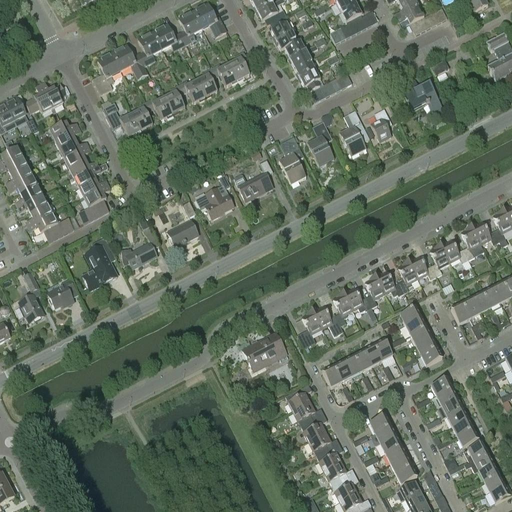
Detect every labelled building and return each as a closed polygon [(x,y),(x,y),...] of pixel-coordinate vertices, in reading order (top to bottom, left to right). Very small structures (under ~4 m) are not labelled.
[(269,0),(260,0),(252,4),(257,14),(273,6),(272,6),(269,0)] [(353,0),(347,0),(336,6),(341,15),(357,7),(353,0)] [(414,0),(400,7),(403,13),(394,17),(396,21),(419,10),(414,0)] [(488,9),(483,0),(467,0),(466,1),(474,16),(488,9)] [(262,24),(278,16),(275,10),(284,5),(284,4),(282,1),(272,6),(273,6),(257,14),(262,24)] [(357,7),(341,15),(346,26),(347,25),(348,26),(351,25),(356,22),(362,19),(362,18),(362,17),(357,7)] [(207,8),(194,15),(203,32),(210,29),(215,39),(226,34),(217,16),(213,18),(207,8)] [(419,10),(396,21),(399,26),(407,21),(410,27),(416,24),(421,22),(424,20),(419,10)] [(442,11),(437,13),(442,24),(447,21),(442,11)] [(437,13),(431,16),(437,27),(442,24),(437,13)] [(367,17),(373,27),(378,25),(372,14),(367,17)] [(203,32),(194,15),(179,22),(184,33),(179,36),(185,47),(195,42),(193,37),(203,32)] [(431,16),(426,19),(432,30),(437,27),(431,16)] [(362,19),(367,30),(373,27),(367,17),(362,19)] [(473,18),(452,28),(455,34),(476,24),(473,18)] [(362,19),(356,22),(362,33),(367,30),(362,19)] [(426,19),(424,20),(421,22),(426,33),(432,30),(426,19)] [(362,33),(356,22),(351,25),(356,36),(362,33)] [(421,22),(416,24),(421,35),(426,33),(421,22)] [(416,24),(410,27),(416,38),(421,35),(416,24)] [(276,44),(292,35),(287,25),(271,34),(276,44)] [(351,25),(348,26),(346,28),(351,38),(356,36),(351,25)] [(168,28),(153,36),(162,54),(172,49),(174,53),(185,47),(179,36),(173,39),(168,28)] [(346,28),(340,30),(346,41),(351,38),(346,28)] [(346,41),(340,30),(335,33),(341,44),(346,41)] [(341,44),(335,33),(330,36),(335,47),(341,44)] [(297,45),(292,35),(276,44),(281,54),(284,52),(297,45)] [(143,54),(138,57),(144,69),(154,64),(152,59),(162,54),(153,36),(138,43),(143,54)] [(511,52),(504,36),(486,46),(490,54),(493,53),(498,62),(486,69),(495,85),(511,76),(511,52)] [(300,43),(297,45),(284,52),(289,61),(305,53),(300,43)] [(305,53),(289,61),(294,71),(310,63),(307,57),(318,52),(317,50),(321,48),(319,43),(314,46),(315,48),(305,53)] [(144,69),(138,57),(132,60),(127,49),(112,57),(121,74),(131,69),(138,81),(148,76),(144,69)] [(229,67),(237,84),(250,77),(243,65),(248,63),(244,55),(235,59),(237,63),(229,67)] [(121,74),(112,57),(98,64),(104,76),(92,82),(100,98),(112,92),(110,87),(114,84),(112,79),(121,74)] [(310,63),(294,71),(299,81),(315,72),(310,63)] [(444,63),(429,71),(434,80),(449,72),(444,63)] [(220,67),(211,72),(215,80),(219,77),(225,90),(237,84),(229,67),(221,70),(220,67)] [(204,79),(196,83),(205,100),(217,94),(211,82),(215,80),(211,72),(202,76),(204,79)] [(315,72),(299,81),(304,91),(306,90),(309,95),(315,92),(320,89),(317,84),(320,82),(315,72)] [(460,73),(453,78),(459,87),(466,82),(460,73)] [(341,79),(347,89),(352,87),(346,76),(341,79)] [(347,89),(341,79),(336,81),(341,92),(347,89)] [(336,81),(331,84),(336,95),(341,92),(336,81)] [(205,100),(196,83),(188,87),(187,84),(178,89),(182,96),(186,94),(193,107),(205,100)] [(415,83),(401,91),(413,114),(426,106),(432,118),(443,112),(429,85),(419,91),(415,83)] [(336,95),(331,84),(325,87),(331,98),(336,95)] [(45,86),(40,88),(53,112),(63,107),(60,102),(61,102),(62,103),(65,101),(65,99),(66,98),(60,87),(54,90),(53,89),(48,91),(45,86)] [(331,98),(325,87),(320,89),(325,100),(331,98)] [(53,112),(40,88),(35,90),(38,96),(33,98),(34,100),(24,106),(30,117),(40,112),(42,117),(53,112)] [(171,96),(164,100),(173,117),(184,111),(178,98),(182,96),(178,89),(170,93),(171,96)] [(320,89),(315,92),(320,103),(325,100),(320,89)] [(315,92),(309,95),(315,106),(320,103),(315,92)] [(15,100),(4,106),(8,112),(16,130),(17,130),(26,125),(28,124),(27,124),(25,119),(22,112),(15,100)] [(154,101),(146,105),(150,113),(154,111),(161,123),(173,117),(164,100),(156,104),(154,101)] [(150,113),(146,105),(137,110),(139,113),(131,117),(140,134),(152,128),(146,115),(150,113)] [(0,137),(0,138),(16,130),(4,106),(0,108),(0,125),(0,126),(0,125),(0,137)] [(118,113),(114,106),(103,111),(106,118),(113,133),(122,128),(128,140),(140,134),(131,117),(124,121),(122,118),(118,120),(115,114),(118,113)] [(377,124),(370,128),(379,146),(391,140),(386,131),(392,128),(384,112),(373,118),(377,124)] [(351,160),(366,152),(363,145),(369,142),(364,132),(355,114),(348,118),(354,129),(339,136),(351,160)] [(330,115),(322,119),(326,128),(334,124),(330,115)] [(454,118),(447,121),(449,127),(457,123),(454,118)] [(28,124),(26,125),(32,137),(39,133),(32,121),(27,124),(28,124)] [(51,145),(79,131),(76,126),(69,130),(66,125),(49,133),(54,142),(50,144),(51,145)] [(317,141),(307,146),(319,170),(335,162),(326,146),(333,142),(324,125),(316,129),(312,131),(317,141)] [(79,131),(51,145),(51,147),(56,145),(60,153),(76,144),(74,139),(81,136),(79,131)] [(286,160),(279,164),(291,188),(306,180),(297,163),(304,160),(294,140),(287,144),(292,153),(284,157),(286,160)] [(76,144),(60,153),(64,161),(60,163),(60,164),(89,150),(86,145),(79,149),(76,144)] [(0,171),(26,158),(25,157),(22,158),(17,150),(1,159),(3,164),(0,165),(0,171)] [(91,155),(89,150),(60,164),(61,166),(65,164),(70,172),(86,163),(84,158),(91,155)] [(27,159),(26,158),(0,171),(0,176),(0,177),(8,173),(11,178),(27,170),(23,161),(27,159)] [(86,163),(70,172),(74,180),(69,182),(70,184),(99,169),(96,164),(89,168),(86,163)] [(260,167),(265,177),(266,176),(267,179),(273,175),(267,163),(260,167)] [(105,166),(99,169),(70,184),(71,185),(75,183),(79,191),(96,182),(94,177),(95,177),(96,178),(108,171),(105,166)] [(27,170),(11,178),(13,183),(5,187),(8,192),(36,177),(35,176),(32,178),(27,170)] [(204,198),(195,203),(200,214),(206,211),(212,222),(221,218),(220,217),(234,210),(225,192),(230,189),(221,173),(214,176),(217,182),(218,182),(222,189),(218,191),(217,190),(204,197),(204,198)] [(267,179),(266,176),(265,177),(247,186),(243,178),(241,177),(235,181),(235,182),(239,190),(246,205),(273,192),(267,179)] [(40,187),(36,177),(8,192),(10,196),(18,192),(20,197),(37,189),(37,188),(40,187)] [(99,188),(96,182),(79,191),(84,199),(80,201),(80,203),(108,188),(106,184),(99,188)] [(108,188),(80,203),(81,204),(85,202),(89,211),(94,208),(98,206),(103,204),(106,202),(103,196),(111,193),(108,188)] [(37,189),(20,197),(23,202),(15,206),(18,211),(46,196),(45,195),(41,197),(37,189)] [(46,198),(46,196),(18,211),(20,215),(28,211),(30,216),(47,208),(43,200),(46,198)] [(109,215),(103,204),(98,206),(104,217),(109,215)] [(189,204),(181,208),(188,221),(196,217),(189,204)] [(98,206),(94,208),(100,220),(104,217),(98,206)] [(47,208),(30,216),(33,222),(25,226),(27,230),(55,215),(55,214),(51,216),(47,208)] [(94,208),(89,211),(95,222),(100,220),(94,208)] [(508,210),(502,213),(511,231),(511,209),(509,212),(508,210)] [(89,211),(84,214),(90,225),(95,222),(89,211)] [(511,232),(511,231),(502,213),(497,216),(497,217),(492,219),(499,231),(493,235),(499,246),(501,251),(507,247),(502,238),(511,232)] [(90,225),(84,214),(79,216),(84,228),(90,225)] [(140,214),(135,217),(143,233),(149,230),(140,214)] [(56,217),(55,215),(27,230),(30,235),(38,231),(40,236),(43,235),(48,232),(53,230),(57,228),(57,227),(53,219),(56,217)] [(74,218),(69,221),(75,231),(80,229),(74,218)] [(74,232),(68,222),(63,225),(69,236),(74,233),(74,232)] [(191,224),(168,235),(175,251),(199,239),(191,224)] [(69,236),(63,225),(58,227),(64,238),(69,236)] [(476,226),(470,229),(481,249),(490,244),(493,249),(499,246),(493,235),(488,237),(482,225),(477,228),(476,226)] [(57,228),(53,230),(59,241),(64,238),(58,227),(57,227),(57,228)] [(481,249),(470,229),(465,232),(465,234),(460,236),(468,250),(462,252),(468,264),(474,261),(470,255),(481,249)] [(53,230),(48,232),(54,243),(59,241),(53,230)] [(54,243),(48,232),(43,235),(49,246),(54,243)] [(468,264),(462,252),(457,255),(451,243),(446,246),(445,244),(439,247),(449,267),(460,262),(463,267),(468,264)] [(93,275),(83,280),(90,294),(118,280),(108,260),(114,257),(107,244),(100,248),(101,250),(84,259),(93,275)] [(122,264),(117,266),(120,271),(129,266),(133,272),(157,259),(150,246),(132,255),(130,252),(121,253),(122,264)] [(449,267),(439,247),(434,250),(435,251),(429,254),(435,267),(430,269),(436,281),(441,278),(439,273),(449,267)] [(412,262),(407,264),(417,283),(427,278),(430,284),(436,281),(430,269),(425,272),(418,260),(413,263),(412,262)] [(417,283),(407,264),(401,267),(402,269),(397,271),(403,283),(398,286),(404,297),(410,294),(409,291),(413,289),(412,286),(417,283)] [(380,276),(374,279),(384,298),(390,295),(394,300),(397,298),(398,299),(404,297),(398,286),(393,289),(386,275),(380,277),(380,276)] [(30,276),(23,280),(31,295),(38,291),(30,276)] [(384,298),(374,279),(368,282),(369,283),(364,285),(370,297),(365,300),(370,311),(376,308),(374,303),(384,298)] [(501,286),(510,302),(511,300),(511,280),(501,286)] [(59,290),(47,297),(55,312),(73,303),(70,298),(76,295),(69,282),(60,287),(62,290),(59,291),(59,290)] [(501,286),(491,291),(499,307),(510,302),(501,286)] [(370,311),(365,300),(360,303),(354,291),(349,294),(348,292),(342,296),(352,315),(362,309),(365,314),(370,311)] [(499,307),(491,291),(481,296),(489,312),(491,316),(501,310),(499,307)] [(352,315),(342,296),(337,298),(337,300),(332,302),(339,316),(334,319),(340,329),(345,326),(344,321),(347,319),(346,317),(352,315)] [(489,312),(481,296),(471,301),(479,317),(489,312)] [(34,298),(19,306),(29,326),(44,318),(34,298)] [(479,317),(471,301),(461,307),(469,323),(479,317)] [(469,323),(461,307),(451,312),(459,328),(469,323)] [(340,329),(334,319),(329,322),(322,309),(317,312),(317,311),(311,313),(321,333),(328,329),(334,340),(343,335),(340,329)] [(405,329),(420,321),(415,310),(399,319),(405,329)] [(321,333),(311,313),(305,317),(306,318),(301,320),(308,333),(303,336),(305,340),(299,343),(304,352),(302,352),(305,357),(309,355),(307,350),(315,346),(311,338),(321,333)] [(425,331),(420,321),(405,329),(410,339),(425,331)] [(387,324),(380,328),(383,333),(389,329),(387,324)] [(2,326),(0,327),(0,345),(10,340),(2,326)] [(431,341),(425,331),(410,339),(415,350),(431,341)] [(275,337),(242,354),(252,374),(278,361),(280,365),(288,361),(275,337)] [(403,339),(396,343),(399,348),(406,344),(403,339)] [(436,352),(431,341),(415,350),(420,360),(436,352)] [(399,348),(396,343),(390,346),(392,351),(399,348)] [(384,344),(374,349),(382,365),(393,360),(384,344)] [(382,365),(374,349),(363,354),(372,371),(382,365)] [(441,362),(436,352),(420,360),(426,370),(441,362)] [(363,354),(353,359),(361,376),(372,371),(363,354)] [(353,359),(343,365),(351,381),(361,376),(353,359)] [(413,360),(407,363),(409,368),(416,364),(413,360)] [(343,365),(333,370),(341,386),(351,381),(343,365)] [(386,379),(390,376),(387,369),(382,371),(386,379)] [(341,386),(333,370),(322,375),(330,392),(341,386)] [(495,378),(498,382),(505,379),(502,374),(495,378)] [(366,389),(370,387),(366,379),(362,382),(366,389)] [(435,400),(452,392),(446,382),(430,390),(435,400)] [(370,387),(366,389),(366,390),(362,393),(364,397),(373,393),(370,387)] [(291,415),(308,406),(304,397),(310,394),(307,388),(284,399),(287,405),(286,405),(291,415)] [(345,400),(350,397),(346,390),(342,392),(345,400)] [(457,402),(452,392),(435,400),(441,411),(457,402)] [(428,401),(421,405),(423,409),(430,405),(428,401)] [(457,402),(441,411),(446,421),(462,412),(457,402)] [(313,415),(308,406),(291,415),(297,425),(300,430),(323,418),(320,412),(313,415)] [(462,412),(446,421),(451,431),(467,422),(462,412)] [(326,424),(323,418),(300,430),(303,435),(302,435),(307,445),(324,436),(320,427),(326,424)] [(374,437),(389,429),(384,419),(368,427),(374,437)] [(431,425),(434,429),(441,426),(438,421),(431,425)] [(467,422),(451,431),(456,441),(472,432),(467,422)] [(389,429),(374,437),(379,447),(395,439),(389,429)] [(478,443),(472,432),(456,441),(462,451),(478,443)] [(329,445),(324,436),(307,445),(312,455),(313,455),(316,460),(339,448),(335,442),(329,445)] [(400,449),(395,439),(379,447),(384,457),(400,449)] [(449,441),(442,445),(444,449),(451,446),(449,441)] [(464,468),(487,456),(481,446),(467,453),(462,455),(468,465),(463,468),(464,468)] [(342,454),(339,448),(316,460),(319,466),(318,466),(323,475),(340,466),(335,458),(342,454)] [(405,459),(400,449),(384,457),(389,468),(405,459)] [(492,467),(487,456),(464,468),(465,470),(464,470),(466,473),(470,471),(473,477),(478,475),(492,467)] [(379,463),(377,461),(376,459),(369,462),(371,467),(379,463)] [(410,470),(405,459),(389,468),(394,478),(410,470)] [(345,476),(340,466),(323,475),(328,485),(329,485),(332,490),(354,478),(351,472),(345,476)] [(498,478),(492,467),(478,475),(483,485),(498,478)] [(416,480),(410,470),(394,478),(400,488),(416,480)] [(357,485),(354,478),(332,490),(334,496),(338,505),(355,496),(351,488),(357,485)] [(498,478),(483,485),(489,496),(504,488),(498,478)] [(387,479),(379,483),(382,487),(389,483),(387,479)] [(437,488),(434,483),(428,491),(431,495),(437,488)] [(404,503),(419,495),(414,485),(399,493),(404,503)] [(0,507),(14,500),(8,488),(0,492),(0,507)] [(504,488),(489,496),(495,507),(509,499),(504,488)] [(411,511),(424,505),(419,495),(404,503),(401,505),(404,511),(411,511)] [(360,506),(355,496),(338,505),(341,511),(363,511),(370,509),(367,502),(360,506)] [(447,507),(445,503),(439,511),(442,511),(447,507)]
